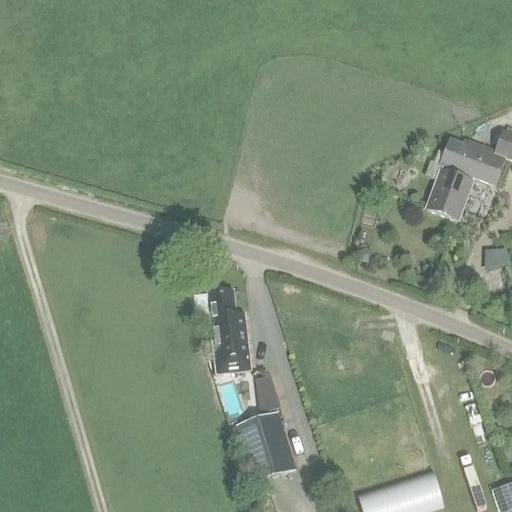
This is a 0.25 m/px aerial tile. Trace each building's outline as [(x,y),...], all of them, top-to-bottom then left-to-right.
[(450,143),(440,168),(443,169),(427,213),(457,224),(473,180),(494,188),(504,160),(511,162),(511,138),(503,135),(495,156),(469,145),(454,144),(450,143)] [(506,249),(483,253),(485,270),(508,266),(506,249)] [(359,254),(358,260),(362,264),(367,265),(372,262),(373,257),(370,252),(364,251),(359,254)] [(217,352),(213,353),(216,376),(249,373),(242,316),(234,317),(233,309),(232,310),(230,293),(210,296),(212,312),(210,312),(212,333),(215,333),(217,352)] [(291,473),(275,415),(234,427),(250,485),(291,473)]
